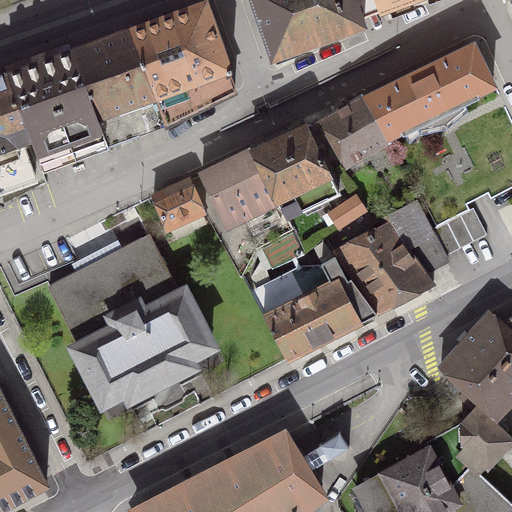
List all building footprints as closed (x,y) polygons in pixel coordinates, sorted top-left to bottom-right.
[(364,25),(361,18),(354,0),(251,0),(272,58),(364,25)] [(354,0),(361,18),(407,0),(354,0)] [(205,2),(130,30),(154,96),(165,126),(234,91),(227,73),(231,72),(205,2)] [(96,115),(108,148),(135,137),(125,106),(154,96),(130,30),(72,49),(96,115)] [(479,98),(477,93),(493,86),(473,45),(363,98),(386,138),(400,131),(402,135),(479,98)] [(30,139),(43,171),(108,148),(96,115),(72,49),(6,74),(30,139)] [(0,193),(35,181),(21,143),(30,139),(6,74),(0,76),(0,193)] [(125,106),(135,137),(165,126),(154,96),(125,106)] [(345,164),(387,140),(386,138),(363,98),(362,96),(320,120),(345,164)] [(511,124),(504,108),(401,159),(434,226),(511,186),(511,124)] [(250,149),(276,201),(277,201),(286,219),(338,193),(305,124),(250,149)] [(227,225),(276,201),(250,149),(202,173),(227,225)] [(205,221),(201,212),(204,211),(189,178),(153,195),(167,228),(170,227),(174,236),(205,221)] [(366,210),(356,194),(329,213),(340,229),(366,210)] [(433,283),(423,269),(447,258),(431,229),(416,199),(384,216),(388,222),(331,252),(335,256),(377,313),(433,283)] [(435,226),(431,229),(447,258),(448,257),(447,255),(486,234),(473,207),(435,226)] [(182,290),(178,291),(149,234),(99,260),(49,286),(78,343),(74,345),(74,348),(76,352),(78,351),(100,395),(99,396),(101,401),(104,401),(109,399),(108,398),(126,389),(127,391),(126,392),(128,397),(131,398),(136,395),(135,394),(161,381),(188,367),(188,368),(193,366),(193,363),(191,358),(190,359),(189,357),(207,348),(207,349),(212,346),(212,344),(210,339),(209,339),(186,296),(187,295),(185,290),(182,290)] [(300,265),(249,290),(286,358),(288,359),(377,313),(335,256),(321,264),(300,265)] [(490,312),(440,366),(495,416),(511,397),(511,332),(501,322),(490,312)] [(511,316),(501,322),(511,332),(511,316)] [(0,435),(17,427),(0,391),(0,435)] [(459,504),(463,511),(503,511),(511,505),(511,502),(479,472),(486,465),(488,466),(511,439),(477,407),(462,424),(426,442),(429,446),(459,502),(457,503),(459,504)] [(0,506),(46,483),(17,427),(0,435),(0,506)] [(340,432),(319,444),(321,446),(328,458),(329,459),(349,447),(340,432)] [(309,511),(321,504),(318,497),(321,495),(311,469),(311,468),(303,457),(303,456),(284,434),(135,511),(309,511)] [(328,458),(321,446),(303,457),(311,468),(328,458)] [(459,502),(429,446),(355,488),(368,511),(441,511),(457,503),(459,502)]
